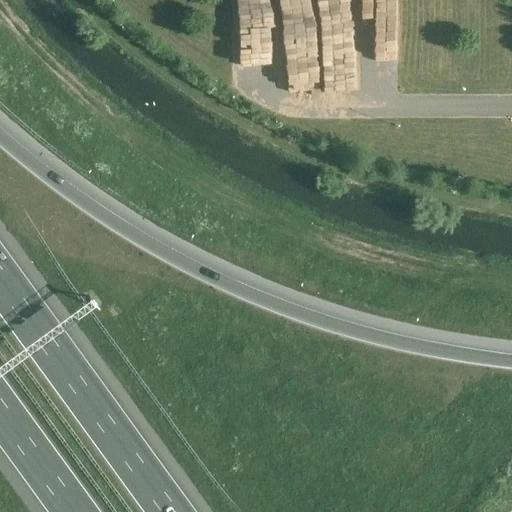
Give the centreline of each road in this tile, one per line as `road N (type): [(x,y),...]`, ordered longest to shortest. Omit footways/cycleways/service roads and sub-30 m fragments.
road 1 (motorway): [(511,359),(340,330),(192,274),(99,222),(0,137)]
road 2 (motorway): [(166,511),(0,284)]
